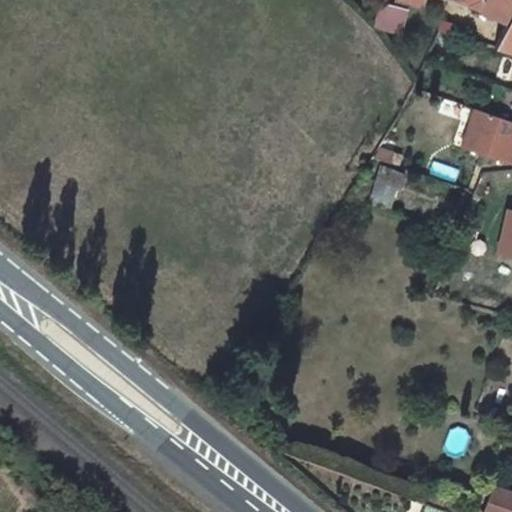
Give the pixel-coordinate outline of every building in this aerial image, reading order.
[(511,0),(457,0),(478,8),(507,22),(494,47),(511,53),(511,0)] [(380,4),(374,26),(402,34),(408,12),(380,4)] [(440,20),(439,30),(460,37),(461,26),(440,20)] [(511,120),(476,109),(463,147),(508,164),(511,152),(511,120)] [(387,134),(372,158),(392,164),(398,137),(387,134)] [(371,203),(390,210),(397,190),(394,189),(400,171),(386,166),(371,203)] [(406,173),(400,171),(394,189),(397,190),(400,191),(406,173)] [(456,457),(468,432),(454,425),(442,450),(456,457)] [(511,511),(511,495),(494,489),(486,511),(511,511)] [(452,511),(426,502),(422,511),(452,511)]
